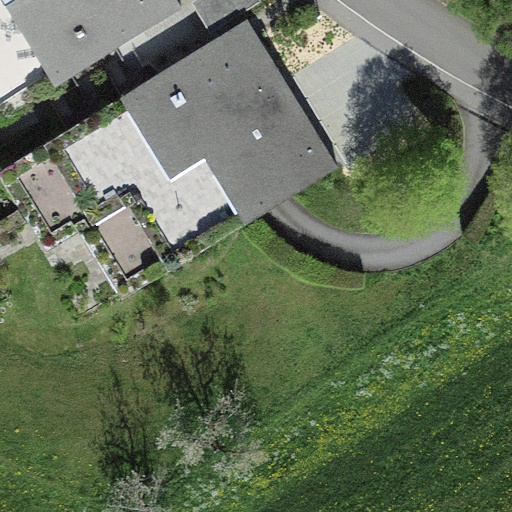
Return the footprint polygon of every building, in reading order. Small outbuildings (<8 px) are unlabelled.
[(0,0),(0,92),(7,104),(54,75),(7,0),(0,0)] [(7,0),(54,75),(100,47),(71,0),(7,0)] [(71,0),(100,47),(154,14),(147,3),(151,0),(71,0)] [(259,0),(202,0),(218,25),(260,0),(259,0)] [(173,71),(256,206),(331,159),(265,51),(251,60),(240,43),(223,54),(217,45),(173,71)] [(209,234),(256,206),(173,71),(126,100),(209,234)] [(121,288),(209,234),(126,100),(5,174),(41,232),(74,212),(121,288)]
